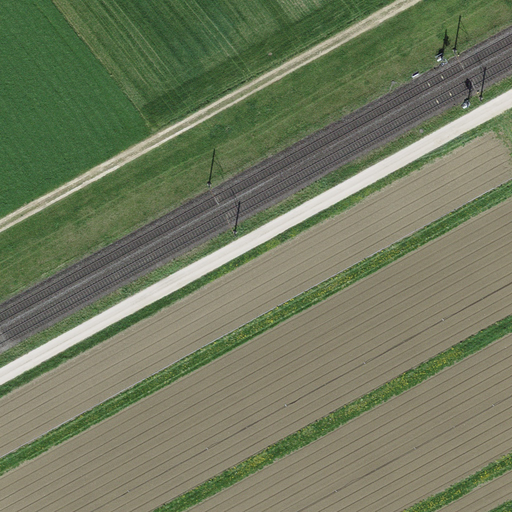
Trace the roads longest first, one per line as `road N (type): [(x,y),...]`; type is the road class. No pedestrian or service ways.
road 1 (track): [(511,97),(0,377)]
road 2 (track): [(0,225),(411,0)]
